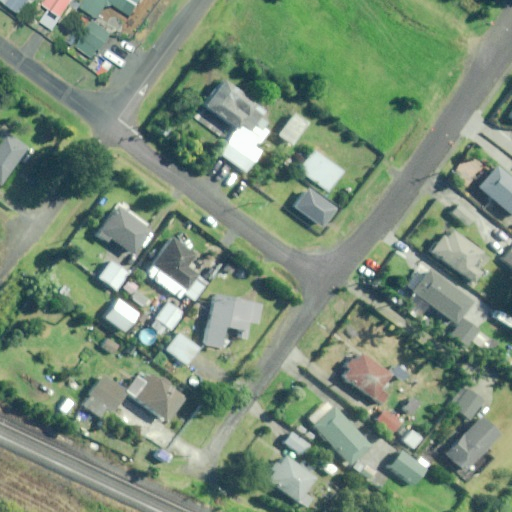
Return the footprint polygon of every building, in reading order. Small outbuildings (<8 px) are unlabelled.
[(0,0),(23,17),(34,0),(0,0)] [(73,0),(46,0),(43,5),(62,18),(73,0)] [(131,0),(85,0),(81,7),(98,19),(109,2),(124,12),(131,0)] [(251,42),(246,49),(274,68),(294,39),(274,25),(272,27),(264,21),(250,41),(251,42)] [(112,35),(92,22),(76,48),(95,61),(112,35)] [(268,117),(218,80),(211,91),(207,88),(202,95),(206,98),(199,107),(231,130),(214,154),(241,173),(256,151),(252,148),(264,131),(260,128),(268,117)] [(303,122),(289,113),(272,136),(286,146),(303,122)] [(370,119),(366,120),(363,127),(359,134),(370,141),(380,126),(370,119)] [(0,181),(23,148),(0,131),(0,181)] [(338,172),(309,150),(294,170),(323,192),(338,172)] [(511,214),(511,184),(493,166),(473,187),(507,220),(511,214)] [(331,210),(303,188),(288,208),(317,229),(331,210)] [(9,210),(0,204),(0,214),(5,218),(9,210)] [(470,218),(454,204),(446,214),(462,227),(470,218)] [(149,231),(112,207),(93,236),(103,243),(105,238),(132,256),(149,231)] [(202,237),(190,229),(183,238),(196,247),(202,237)] [(467,247),(446,231),(440,239),(436,236),(424,251),(464,282),(484,257),(469,245),(467,247)] [(190,253),(166,238),(142,276),(177,297),(179,293),(191,300),(204,279),(183,265),(190,253)] [(511,246),(510,245),(497,259),(511,272),(511,246)] [(125,274),(107,261),(95,278),(113,291),(125,274)] [(466,301),(424,270),(407,293),(449,324),(466,301)] [(49,271),(41,281),(81,312),(88,302),(49,271)] [(258,306),(209,298),(201,346),(218,349),(222,327),(242,331),(244,322),(255,324),(258,306)] [(135,313),(114,299),(101,319),(122,333),(135,313)] [(179,314),(164,302),(151,320),(167,331),(179,314)] [(511,321),(501,315),(497,321),(506,327),(511,321)] [(474,330),(458,319),(444,338),(460,350),(474,330)] [(196,348),(175,333),(158,357),(174,369),(180,362),(183,365),(196,348)] [(117,345),(105,338),(99,348),(110,355),(117,345)] [(388,376),(355,352),(337,376),(376,405),(385,394),(378,389),(388,376)] [(469,366),(451,353),(444,363),(462,377),(469,366)] [(139,382),(112,366),(104,379),(99,377),(80,408),(98,420),(104,411),(110,414),(123,394),(164,419),(180,394),(145,373),(139,382)] [(480,402),(460,388),(447,407),(466,421),(480,402)] [(327,410),(322,404),(304,420),(345,465),(367,445),(331,406),(327,410)] [(397,422),(381,410),(373,421),(389,433),(397,422)] [(495,435),(477,417),(439,455),(457,473),(495,435)] [(418,438),(407,430),(399,441),(409,449),(418,438)] [(305,445),(288,433),(280,443),(297,456),(305,445)] [(422,470),(398,451),(385,467),(410,486),(422,470)] [(319,483),(280,455),(262,480),(301,509),(319,483)] [(332,465),(324,460),(317,470),(324,475),(332,465)]
